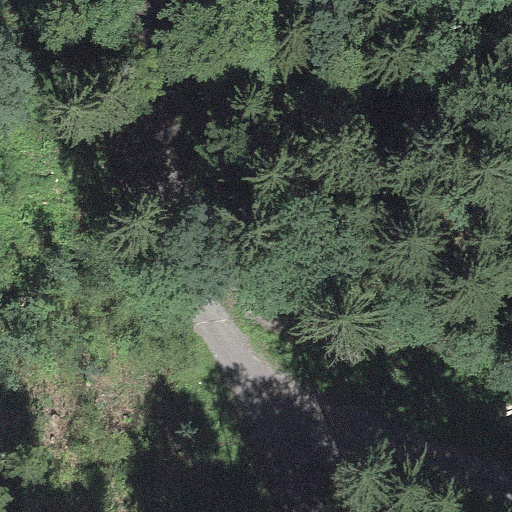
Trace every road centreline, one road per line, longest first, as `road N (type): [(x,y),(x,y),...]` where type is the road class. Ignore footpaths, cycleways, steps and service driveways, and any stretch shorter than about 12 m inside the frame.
road 1 (track): [(158,0),(157,114),(231,358),(440,474),(511,504)]
road 2 (track): [(295,511),(231,358)]
